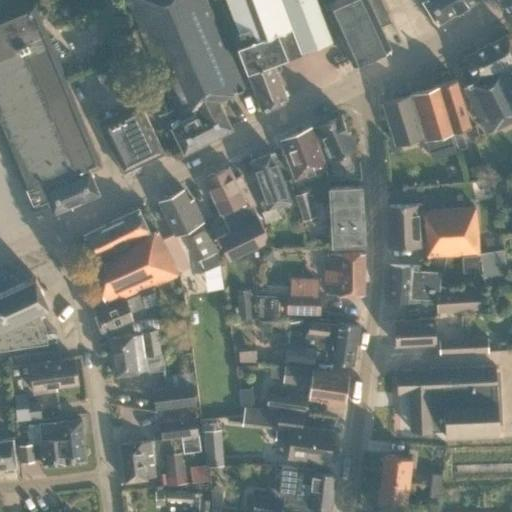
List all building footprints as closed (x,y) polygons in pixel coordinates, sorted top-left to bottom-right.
[(242,87),(204,0),(125,0),(161,80),(165,79),(184,121),(171,127),(183,151),(231,127),(218,98),(242,87)] [(332,38),(317,0),(225,0),(242,43),(237,45),(261,106),(286,97),(272,61),(286,56),(287,58),(301,53),(300,51),(332,38)] [(321,0),(323,4),(326,2),(330,12),(359,0),(321,0)] [(378,0),(359,0),(330,12),(351,63),(390,48),(380,23),(386,21),(378,0)] [(423,0),(438,22),(471,0),(423,0)] [(102,164),(33,2),(0,15),(0,129),(33,208),(48,201),(52,211),(98,192),(89,169),(102,164)] [(511,38),(508,32),(472,51),(463,56),(476,80),(463,86),(487,131),(511,117),(511,66),(508,69),(506,66),(511,61),(511,38)] [(438,85),(451,131),(452,131),(457,147),(464,145),(459,127),(469,124),(455,79),(438,85)] [(451,131),(438,85),(410,93),(420,124),(419,124),(424,140),(451,131)] [(173,106),(164,86),(149,93),(158,113),(173,106)] [(420,124),(410,93),(382,102),(395,143),(422,135),(423,140),(424,140),(419,124),(420,124)] [(164,152),(138,100),(97,120),(122,172),(164,152)] [(356,145),(341,114),(316,126),(324,144),(322,144),(329,158),(333,156),(340,170),(352,164),(346,150),(356,145)] [(326,165),(311,126),(280,138),(295,177),(326,165)] [(290,200),(274,150),(250,158),(263,198),(258,199),(266,221),(281,216),(277,204),(290,200)] [(486,176),(482,163),(470,166),(474,179),(486,176)] [(234,177),(229,166),(204,177),(219,211),(236,203),(245,223),(232,228),(242,250),(265,240),(263,234),(265,233),(253,205),(256,203),(245,181),(240,184),(236,176),(234,177)] [(364,242),(361,184),(329,186),(331,243),(364,242)] [(188,199),(183,188),(159,199),(175,233),(202,219),(192,198),(188,199)] [(316,215),(308,189),(295,194),(303,219),(316,215)] [(423,209),(423,201),(385,204),(388,246),(420,244),(419,241),(426,241),(427,255),(478,252),(475,206),(423,209)] [(89,258),(107,305),(153,284),(177,272),(158,229),(149,232),(138,207),(83,234),(93,256),(89,258)] [(217,248),(207,226),(185,236),(195,258),(217,248)] [(363,252),(330,252),(329,292),(362,293),(363,252)] [(421,265),(389,263),(387,299),(421,301),(422,297),(437,297),(437,310),(480,307),(479,288),(438,290),(439,271),(420,269),(421,265)] [(35,275),(0,291),(0,347),(47,341),(45,325),(38,311),(49,306),(35,275)] [(153,284),(107,305),(94,311),(102,329),(131,316),(129,308),(157,300),(153,284)] [(320,291),(287,290),(286,312),(319,313),(320,291)] [(239,315),(251,314),(249,292),(237,293),(239,315)] [(280,315),(280,297),(268,297),(268,314),(280,315)] [(435,342),(434,317),(394,319),(395,344),(435,342)] [(335,323),(309,320),(307,331),(305,331),(304,334),(288,332),(284,361),(312,365),(315,345),(327,347),(325,358),(351,362),(357,325),(335,322),(335,323)] [(160,352),(157,327),(141,330),(141,332),(132,333),(132,332),(109,336),(115,375),(138,371),(138,370),(148,368),(146,354),(160,352)] [(487,351),(486,336),(439,338),(439,353),(487,351)] [(60,358),(58,349),(9,356),(10,364),(30,361),(34,391),(56,387),(56,384),(77,381),(73,356),(60,358)] [(350,373),(285,364),(283,379),(309,382),(307,396),(346,402),(350,373)] [(495,392),(493,364),(396,369),(397,391),(408,391),(410,430),(445,428),(445,436),(497,433),(495,392)] [(195,403),(192,382),(152,387),(155,408),(195,403)] [(307,397),(268,391),(268,392),(260,391),(258,402),(265,402),(265,403),(306,409),(307,397)] [(27,401),(27,393),(14,393),(16,419),(40,417),(39,400),(27,401)] [(302,413),(244,406),(242,423),(291,429),(288,455),(328,460),(332,429),(301,426),(302,413)] [(200,449),(196,416),(160,420),(162,438),(181,435),(183,451),(200,449)] [(39,422),(40,437),(43,462),(84,458),(80,418),(39,422)] [(0,464),(16,463),(12,435),(0,436),(0,464)] [(154,476),(150,439),(120,442),(124,480),(154,476)] [(19,444),(21,462),(34,460),(32,443),(19,444)] [(223,449),(205,451),(207,465),(224,463),(223,449)] [(383,452),(380,477),(408,480),(411,456),(383,452)] [(186,475),(185,458),(165,460),(167,477),(186,475)] [(284,461),(279,492),(286,493),(285,505),(290,505),(297,506),(307,507),(308,505),(330,508),(334,473),(313,470),(313,467),(313,463),(284,461)] [(442,473),(432,472),(429,495),(439,496),(442,473)] [(407,480),(408,480),(380,477),(377,501),(404,505),(406,490),(414,491),(415,481),(407,480)] [(156,498),(163,498),(163,489),(155,489),(156,498)] [(192,491),(168,489),(167,498),(192,500),(192,491)] [(280,511),(283,495),(254,491),(251,511),(280,511)] [(436,510),(436,496),(415,496),(415,510),(436,510)] [(210,500),(201,499),(200,511),(209,511),(210,500)]
